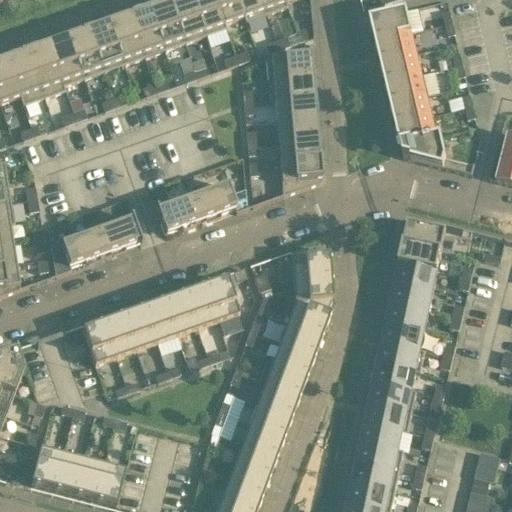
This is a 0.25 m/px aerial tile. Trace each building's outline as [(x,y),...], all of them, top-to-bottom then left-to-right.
[(190,0),(183,0),(169,5),(184,47),(204,40),(190,0)] [(212,0),(190,0),(204,40),(205,40),(209,51),(228,45),(224,33),(226,32),(224,28),(223,29),(212,0)] [(224,28),(243,22),(243,21),(235,0),(212,0),(223,29),(224,28)] [(258,0),(235,0),(243,21),(243,22),(244,26),(265,18),(258,0)] [(281,0),(258,0),(265,18),(287,11),(285,6),(284,6),(281,0)] [(391,0),(384,0),(379,2),(382,9),(393,5),(391,0)] [(169,5),(149,13),(164,55),(184,47),(169,5)] [(149,13),(128,20),(143,62),(164,55),(149,13)] [(375,44),(411,36),(406,15),(370,24),(371,25),(369,26),(371,36),(373,36),(375,44)] [(453,27),(450,15),(442,17),(445,29),(453,27)] [(128,20),(115,24),(108,27),(123,69),(143,62),(128,20)] [(108,27),(88,34),(103,77),(123,69),(108,27)] [(445,29),(448,40),(455,38),(453,27),(445,29)] [(294,35),(299,47),(308,43),(304,32),(294,35)] [(88,34),(67,41),(83,84),(103,77),(88,34)] [(411,36),(375,44),(376,46),(374,47),(376,57),(378,57),(380,65),(416,57),(411,36)] [(67,41),(47,49),(62,91),(63,91),(83,84),(67,41)] [(275,45),(278,54),(289,50),(286,41),(275,45)] [(278,54),(275,45),(264,48),(267,58),(278,54)] [(47,49),(27,56),(43,102),(64,95),(63,91),(62,91),(47,49)] [(296,61),(308,60),(307,50),(296,54),(296,61)] [(234,59),(237,68),(249,64),(245,55),(234,59)] [(27,56),(6,63),(20,101),(19,101),(22,110),(43,102),(27,56)] [(385,86),(421,78),(416,57),(380,65),(381,67),(379,68),(381,78),(383,78),(385,86)] [(463,69),(460,57),(452,59),(455,71),(463,69)] [(237,68),(234,59),(223,63),(226,72),(237,68)] [(308,60),(296,61),(270,63),(265,65),(267,84),(310,80),(308,60)] [(6,63),(0,65),(0,107),(19,101),(20,101),(6,63)] [(455,71),(458,82),(466,81),(463,69),(455,71)] [(193,74),(197,83),(208,79),(204,70),(193,74)] [(193,74),(182,78),(185,87),(197,83),(193,74)] [(390,107),(426,99),(421,78),(385,86),(386,88),(384,89),(386,99),(388,99),(390,107)] [(310,80),(267,84),(269,106),(273,106),(273,105),(312,101),(310,80)] [(153,88),(156,97),(167,93),(164,84),(153,88)] [(153,88),(141,92),(145,101),(156,97),(153,88)] [(242,107),(252,107),(251,95),(241,96),(242,107)] [(112,103),(115,112),(126,108),(123,99),(112,103)] [(431,120),(426,99),(390,107),(391,109),(389,110),(391,120),(393,120),(395,128),(431,120)] [(473,111),(470,99),(462,101),(465,112),(473,111)] [(314,122),(312,101),(273,105),(273,106),(275,126),(314,122)] [(78,102),(67,106),(71,117),(75,126),(86,122),(82,113),(78,102)] [(112,103),(101,106),(104,116),(115,112),(112,103)] [(242,107),(243,119),(253,119),(252,107),(242,107)] [(465,112),(468,124),(476,122),(473,111),(465,112)] [(60,121),(63,130),(75,126),(71,117),(60,121)] [(400,150),(436,141),(431,120),(395,128),(396,130),(394,131),(396,141),(398,141),(400,150)] [(314,122),(275,126),(277,147),(316,143),(314,122)] [(30,131),(34,141),(45,137),(42,127),(30,131)] [(19,135),(23,145),(34,141),(30,131),(19,135)] [(246,148),(256,147),(255,135),(245,136),(246,148)] [(495,186),(511,190),(511,139),(507,138),(495,186)] [(400,150),(403,162),(472,180),(474,170),(446,163),(440,140),(436,141),(400,150)] [(318,164),(316,143),(277,147),(279,167),(318,164)] [(256,147),(246,148),(247,160),(257,159),(256,147)] [(320,184),(318,164),(279,167),(282,201),(318,188),(319,187),(320,185),(320,184)] [(249,180),(259,180),(258,167),(248,168),(249,180)] [(0,209),(10,208),(7,187),(0,188),(0,209)] [(191,203),(198,225),(234,213),(235,213),(227,190),(191,203)] [(26,205),(36,203),(34,192),(25,193),(26,205)] [(26,205),(28,217),(38,215),(36,203),(26,205)] [(191,203),(155,215),(163,238),(198,225),(191,203)] [(0,209),(0,230),(8,229),(9,230),(13,229),(10,208),(0,209)] [(104,259),(138,247),(130,224),(95,237),(104,259)] [(403,247),(441,256),(444,243),(471,244),(472,236),(432,226),(431,231),(408,226),(407,231),(404,230),(402,236),(405,237),(405,239),(402,239),(400,245),(403,245),(403,247)] [(0,251),(12,249),(9,230),(8,229),(0,230),(0,251)] [(33,245),(43,244),(41,232),(31,234),(33,245)] [(71,276),(69,271),(104,259),(95,237),(60,249),(50,253),(55,282),(71,276)] [(33,245),(35,257),(45,256),(43,244),(33,245)] [(399,268),(437,276),(441,256),(403,247),(400,260),(399,260),(397,265),(399,266),(399,268)] [(0,272),(15,270),(12,249),(0,251),(0,272)] [(290,261),(275,262),(277,287),(292,285),(292,286),(329,283),(327,261),(305,263),(305,256),(290,261)] [(484,265),(500,268),(502,260),(486,257),(484,265)] [(36,266),(38,278),(48,276),(46,264),(36,266)] [(394,288),(433,296),(437,276),(399,268),(396,280),(394,280),(393,285),(395,286),(394,288)] [(474,272),(464,269),(461,281),(471,283),(474,272)] [(0,300),(19,294),(15,270),(0,272),(0,300)] [(246,282),(243,273),(231,277),(235,286),(246,282)] [(253,282),(256,290),(267,285),(264,278),(253,282)] [(461,281),(459,293),(468,295),(471,283),(461,281)] [(292,286),(293,308),(331,305),(329,283),(292,286)] [(217,327),(238,319),(225,284),(205,291),(217,327)] [(256,290),(258,297),(270,293),(267,285),(256,290)] [(390,307),(428,316),(433,296),(394,288),(392,300),(390,300),(389,305),(391,306),(390,307)] [(184,298),(197,334),(217,327),(205,291),(184,298)] [(184,298),(164,306),(176,341),(197,334),(184,298)] [(293,308),(286,328),(321,341),(332,313),(331,305),(293,308)] [(143,313),(156,349),(176,341),(164,306),(143,313)] [(386,327),(424,336),(428,316),(390,307),(388,320),(386,320),(385,325),(386,326),(386,327)] [(464,311),(455,309),(452,320),(462,323),(464,311)] [(143,313),(122,320),(135,356),(156,349),(143,313)] [(102,328),(114,363),(135,356),(122,320),(102,328)] [(452,320),(449,332),(459,334),(462,323),(452,320)] [(247,337),(255,339),(259,328),(252,325),(247,337)] [(386,327),(383,340),(381,340),(380,345),(382,346),(382,347),(420,356),(420,355),(424,336),(386,327)] [(102,328),(81,335),(94,370),(114,363),(102,328)] [(286,328),(278,348),(314,361),(321,341),(286,328)] [(255,339),(247,337),(243,348),(251,351),(255,339)] [(377,367),(416,375),(415,376),(420,377),(425,356),(420,355),(420,356),(382,347),(379,360),(377,360),(376,365),(378,366),(377,367)] [(278,348),(271,369),(306,382),(314,361),(278,348)] [(455,351),(445,349),(443,360),(452,363),(455,351)] [(0,395),(13,400),(23,374),(16,354),(0,359),(0,395)] [(511,356),(504,355),(502,363),(511,365),(511,356)] [(206,361),(209,369),(220,365),(217,357),(206,361)] [(443,360),(440,372),(450,374),(452,363),(443,360)] [(209,369),(206,361),(195,365),(197,373),(209,369)] [(511,365),(502,363),(500,371),(511,373),(511,365)] [(232,377),(240,380),(244,368),(237,366),(232,377)] [(377,367),(375,380),(373,379),(372,385),(373,385),(373,387),(411,395),(412,395),(415,376),(416,375),(377,367)] [(271,369),(263,389),(298,402),(306,382),(271,369)] [(165,376),(168,383),(179,379),(177,372),(165,376)] [(168,383),(165,376),(154,380),(157,387),(168,383)] [(240,380),(232,377),(228,388),(236,391),(240,380)] [(125,390),(127,398),(139,394),(136,386),(125,390)] [(369,407),(412,416),(416,396),(412,395),(411,395),(373,387),(370,400),(369,399),(367,405),(369,405),(369,407)] [(446,391),(436,388),(433,400),(443,403),(446,391)] [(263,389),(256,409),(291,422),(298,402),(263,389)] [(127,398),(125,390),(113,394),(116,402),(127,398)] [(13,400),(0,395),(0,418),(5,420),(13,400)] [(433,400),(431,412),(440,414),(443,403),(433,400)] [(217,417),(225,420),(229,409),(222,406),(217,417)] [(36,407),(33,419),(41,421),(44,410),(36,407)] [(369,407),(366,420),(364,419),(363,425),(365,425),(365,427),(403,435),(403,436),(408,437),(412,416),(369,407)] [(256,409),(248,430),(283,443),(291,422),(256,409)] [(73,413),(61,410),(59,418),(71,421),(73,413)] [(73,413),(71,421),(82,424),(84,416),(73,413)] [(225,420),(217,417),(213,429),(221,431),(225,420)] [(101,428),(112,431),(114,424),(103,421),(101,428)] [(114,424),(112,431),(124,434),(126,427),(114,424)] [(399,455),(399,454),(403,436),(403,435),(365,427),(362,440),(360,439),(359,445),(361,445),(360,447),(399,455)] [(436,430),(427,428),(424,440),(434,442),(436,430)] [(248,430),(240,450),(276,463),(283,443),(248,430)] [(26,448),(34,450),(37,438),(29,436),(26,448)] [(424,440),(421,452),(431,454),(434,442),(424,440)] [(356,467),(399,476),(404,455),(399,454),(399,455),(360,447),(358,460),(356,459),(355,465),(356,465),(356,467)] [(26,448),(23,460),(31,462),(34,450),(26,448)] [(204,462),(212,464),(215,452),(207,450),(204,462)] [(240,450),(233,470),(268,483),(276,463),(240,450)] [(61,458),(39,452),(30,489),(51,494),(61,458)] [(61,458),(51,494),(72,500),(82,463),(61,458)] [(212,464),(204,462),(201,473),(209,475),(212,464)] [(72,500),(94,505),(103,469),(82,463),(72,500)] [(13,469),(5,466),(1,477),(8,480),(13,469)] [(352,487),(395,496),(399,476),(356,467),(353,479),(351,479),(350,485),(352,485),(352,487)] [(424,482),(427,470),(417,468),(415,480),(424,482)] [(103,469),(94,505),(116,511),(125,474),(103,469)] [(233,470),(225,490),(261,504),(268,483),(233,470)] [(415,480),(412,491),(422,494),(424,482),(415,480)] [(488,493),(490,485),(474,481),(473,489),(488,493)] [(352,487),(349,499),(347,499),(346,505),(348,505),(347,507),(371,511),(391,511),(395,496),(352,487)] [(473,489),(471,497),(486,500),(488,493),(473,489)] [(225,490),(218,511),(221,511),(257,511),(261,504),(225,490)] [(193,503),(201,505),(204,493),(196,491),(193,503)] [(199,511),(201,505),(193,503),(190,511),(199,511)]
